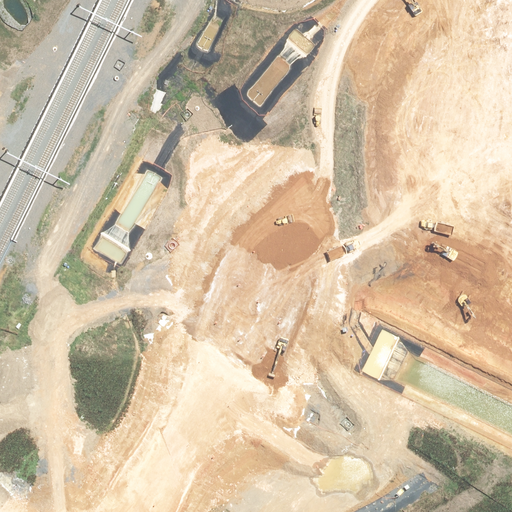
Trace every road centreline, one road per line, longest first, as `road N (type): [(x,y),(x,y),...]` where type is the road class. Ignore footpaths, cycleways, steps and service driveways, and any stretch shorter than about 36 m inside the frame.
road 1 (unknown): [(220,511),(302,342),(341,280),(377,257)]
road 2 (unknown): [(332,241),(199,511)]
road 3 (unknown): [(411,232),(377,257),(345,252),(323,227),(323,194),(343,169),(375,162),(403,176),(416,219)]
road 4 (unknown): [(331,180),(332,116),(376,25)]
road 5 (unknown): [(376,25),(356,112),(375,162)]
